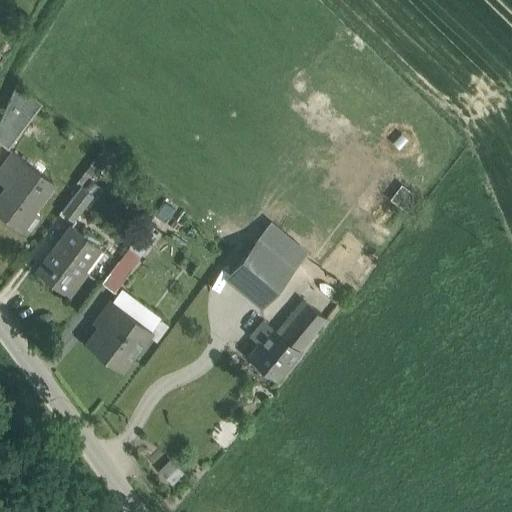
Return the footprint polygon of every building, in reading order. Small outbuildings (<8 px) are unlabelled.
[(0,139),(13,147),(40,98),(17,85),(0,115),(0,139)] [(0,218),(23,234),(58,183),(13,152),(0,172),(0,181),(6,186),(0,194),(0,218)] [(78,183),(61,210),(76,218),(92,192),(78,183)] [(270,218),(224,275),(262,306),(308,248),(270,218)] [(72,297),(103,249),(69,227),(38,275),(72,297)] [(267,320),(242,350),(280,382),(332,318),(309,299),(281,332),(267,320)] [(86,343),(126,372),(154,334),(113,305),(86,343)]
